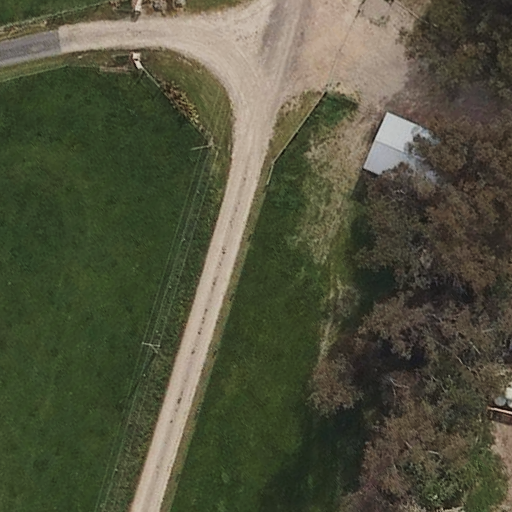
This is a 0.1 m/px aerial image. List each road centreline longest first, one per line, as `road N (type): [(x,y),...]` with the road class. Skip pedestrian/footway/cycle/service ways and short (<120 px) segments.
road 1 (track): [(142,511),(292,0)]
road 2 (track): [(284,28),(159,29),(0,64)]
